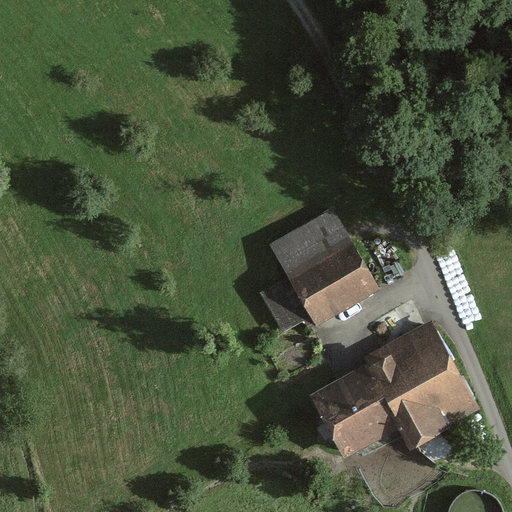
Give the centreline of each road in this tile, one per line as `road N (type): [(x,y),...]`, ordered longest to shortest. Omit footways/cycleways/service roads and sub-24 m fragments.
road 1 (unclassified): [(388,164),(511,469)]
road 2 (track): [(293,0),(388,164)]
